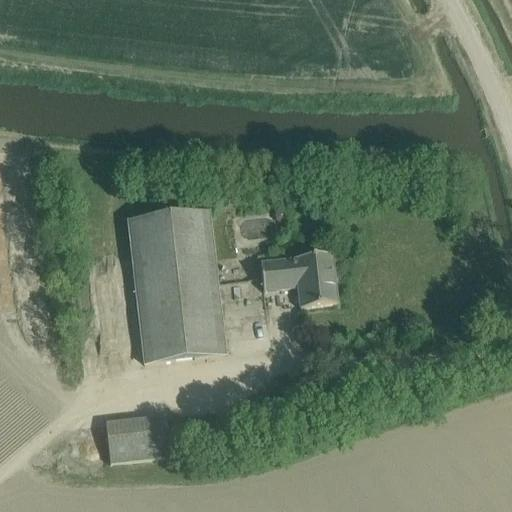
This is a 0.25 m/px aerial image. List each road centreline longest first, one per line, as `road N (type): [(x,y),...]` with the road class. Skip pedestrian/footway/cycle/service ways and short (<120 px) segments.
road 1 (unknown): [(511,350),(169,383),(95,402)]
road 2 (unclassified): [(511,143),(473,39),(447,0)]
